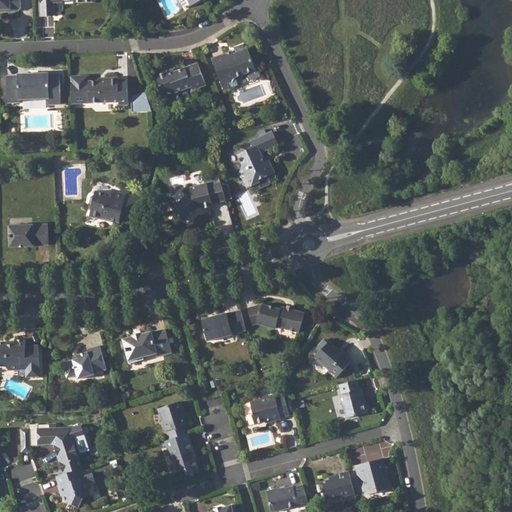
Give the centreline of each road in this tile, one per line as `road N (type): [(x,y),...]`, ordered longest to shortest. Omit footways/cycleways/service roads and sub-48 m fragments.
road 1 (residential): [(0,300),(106,296),(308,245)]
road 2 (residential): [(0,48),(184,41),(258,0)]
road 3 (residential): [(308,245),(299,206),(321,167),(322,147),(258,0)]
road 4 (unclassified): [(308,245),(511,191)]
road 5 (residential): [(308,245),(326,291),(368,327),(401,422)]
road 6 (residential): [(401,422),(232,476)]
